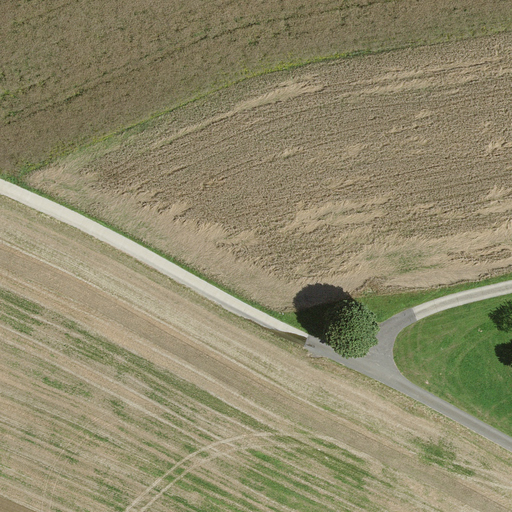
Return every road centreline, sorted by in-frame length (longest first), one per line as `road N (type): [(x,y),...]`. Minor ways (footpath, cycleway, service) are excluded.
road 1 (unclassified): [(0,186),(511,448)]
road 2 (track): [(511,291),(431,313),(398,331),(361,369)]
